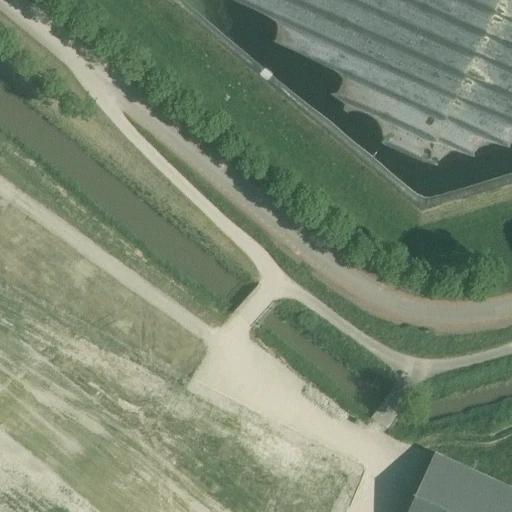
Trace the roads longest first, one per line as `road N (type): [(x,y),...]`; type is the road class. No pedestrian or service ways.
road 1 (unclassified): [(107,84),(124,124),(155,164),(282,281),(381,357),(406,369),(511,346)]
road 2 (unclassified): [(511,307),(427,315),(353,284),(107,84)]
road 3 (unclassified): [(107,84),(4,0)]
